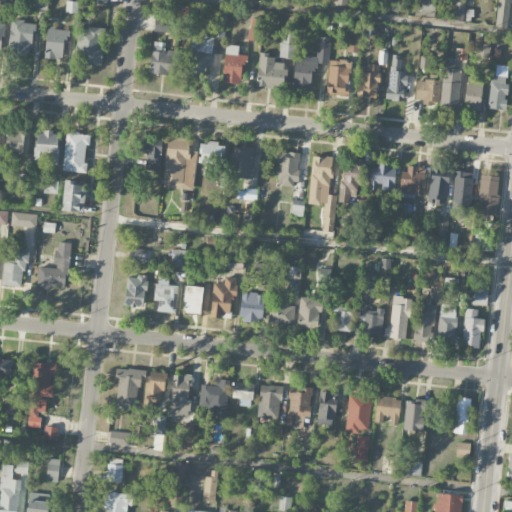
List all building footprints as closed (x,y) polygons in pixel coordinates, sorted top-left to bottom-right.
[(32,0),(32,9),(48,11),(49,5),(43,4),(43,0),(32,0)] [(405,13),(405,0),(390,0),(390,12),(405,13)] [(434,17),(435,0),(421,0),(421,16),(434,17)] [(454,0),(452,19),(463,20),(465,0),(454,0)] [(509,0),(496,0),(496,27),(508,27),(509,0)] [(66,1),(65,13),(77,14),(78,2),(66,1)] [(227,15),(212,13),(209,38),(199,37),(198,40),(192,40),(189,69),(209,71),(210,64),(214,64),(215,54),(223,55),(227,15)] [(156,18),(154,32),(169,34),(171,20),(156,18)] [(252,19),(251,29),(249,29),(247,41),(260,43),(263,20),(252,19)] [(12,20),(9,49),(16,49),(15,53),(29,55),(30,44),(32,44),(33,37),(35,37),(37,25),(24,24),(24,21),(12,20)] [(70,31),(55,29),(55,27),(48,26),(44,59),(54,60),(55,59),(61,60),(62,55),(63,55),(64,47),(66,47),(67,42),(69,42),(70,31)] [(103,29),(89,27),(88,30),(79,29),(75,64),(94,66),(94,64),(102,65),(104,50),(101,49),(103,29)] [(284,33),(283,44),(281,44),(279,58),(294,59),(297,35),(284,33)] [(319,37),(318,49),(330,50),(330,38),(319,37)] [(153,42),(149,74),(168,76),(172,51),(165,51),(166,43),(153,42)] [(479,44),(477,57),(490,59),(492,46),(479,44)] [(226,45),(222,82),(241,84),(242,72),(244,73),(244,67),(247,67),(248,56),(238,55),(239,46),(226,45)] [(456,49),(455,60),(466,60),(467,50),(456,49)] [(260,53),(257,85),(265,86),(265,88),(286,90),(288,70),(284,70),(284,64),(274,63),(275,58),(269,58),(269,54),(260,53)] [(391,56),(389,89),(386,89),(385,99),(403,100),(404,85),(406,86),(407,76),(405,76),(405,72),(401,72),(401,60),(399,60),(399,56),(391,56)] [(297,57),(294,89),(310,90),(311,79),(314,79),(315,73),(318,74),(319,62),(305,61),(306,57),(297,57)] [(421,57),(420,68),(430,69),(431,58),(421,57)] [(330,61),(327,93),(344,94),(345,83),(350,83),(351,69),(346,69),(346,67),(338,67),(338,61),(330,61)] [(445,64),(441,108),(457,109),(460,70),(454,70),(455,65),(445,64)] [(369,65),(368,73),(361,73),(359,97),(376,98),(378,83),(380,83),(381,74),(379,74),(379,66),(369,65)] [(442,81),(425,80),(425,82),(418,81),(416,105),(434,106),(435,102),(440,103),(442,81)] [(468,80),(464,109),(479,111),(483,82),(468,80)] [(508,85),(491,84),(489,109),(506,111),(507,100),(505,100),(505,95),(507,95),(508,85)] [(30,132),(8,130),(6,148),(17,149),(17,153),(28,154),(30,132)] [(53,131),(48,130),(44,130),(44,134),(38,133),(37,148),(35,148),(33,163),(45,164),(58,165),(60,150),(57,150),(59,136),(53,135),(53,131)] [(91,135),(66,133),(65,152),(63,172),(86,174),(87,164),(84,164),(85,154),(86,146),(90,146),(91,135)] [(168,137),(163,188),(194,192),(196,171),(186,170),(190,139),(168,137)] [(162,140),(143,138),(142,154),(147,154),(145,171),(157,172),(158,167),(160,167),(162,140)] [(225,147),(218,146),(218,142),(207,141),(207,145),(201,144),(199,161),(223,163),(225,147)] [(234,147),(232,165),(235,166),(234,178),(253,180),(255,161),(248,161),(249,149),(234,147)] [(300,154),(278,152),(277,163),(279,163),(279,168),(276,168),(275,175),(277,176),(277,180),(278,181),(278,186),(294,188),(294,183),(299,183),(300,171),(298,171),(299,164),(298,164),(298,161),(299,161),(300,154)] [(332,157),(325,157),(324,158),(313,157),(308,205),(322,206),(322,203),(324,204),(323,217),(324,217),(323,232),(333,233),(337,196),(328,195),(332,157)] [(363,161),(345,159),(343,182),(340,181),(338,203),(351,204),(352,190),(360,191),(363,161)] [(391,165),(376,164),(375,168),(372,168),(370,191),(376,191),(377,187),(384,187),(384,191),(394,192),(396,169),(391,169),(391,165)] [(408,166),(408,173),(401,172),(399,193),(423,195),(425,174),(417,173),(417,167),(408,166)] [(450,171),(432,169),(429,199),(436,199),(436,204),(444,205),(445,197),(447,197),(450,171)] [(455,171),(452,205),(470,207),(473,172),(455,171)] [(59,181),(41,179),(40,190),(44,190),(44,194),(58,195),(59,181)] [(65,180),(63,198),(62,211),(83,214),(85,201),(87,186),(76,185),(76,182),(65,180)] [(498,182),(481,180),(478,201),(481,201),(479,214),(497,216),(499,196),(496,195),(498,182)] [(256,189),(242,187),(241,195),(245,196),(245,194),(256,195),(256,189)] [(305,201),(293,200),(291,216),(303,217),(305,201)] [(8,212),(0,211),(0,224),(7,226),(8,212)] [(12,213),(11,227),(36,229),(38,215),(12,213)] [(449,220),(437,219),(436,231),(447,233),(449,220)] [(56,223),(44,222),(43,232),(55,234),(56,223)] [(419,232),(408,231),(407,242),(419,243),(419,232)] [(458,235),(451,234),(450,248),(456,249),(458,235)] [(71,244),(59,243),(58,252),(55,252),(53,269),(38,268),(36,289),(50,291),(51,287),(65,289),(65,280),(67,280),(71,244)] [(128,261),(151,261),(151,250),(129,249),(128,261)] [(30,252),(5,250),(2,286),(21,288),(23,271),(26,271),(26,263),(29,263),(30,252)] [(185,267),(186,250),(172,250),(171,267),(185,267)] [(254,273),(269,274),(269,264),(254,263),(254,273)] [(144,309),(148,278),(128,275),(124,306),(144,309)] [(169,277),(156,277),(155,302),(156,302),(156,312),(176,313),(178,286),(168,286),(169,277)] [(212,284),(211,317),(232,318),(234,278),(224,278),(224,284),(212,284)] [(373,295),(373,281),(360,281),(360,294),(373,295)] [(200,314),(203,287),(185,286),(183,313),(200,314)] [(488,289),(474,287),(472,305),(486,307),(488,289)] [(242,293),(240,322),(262,323),(264,294),(242,293)] [(383,337),(406,340),(410,298),(393,296),(390,329),(384,328),(383,337)] [(298,327),(320,328),(321,299),(299,299),(298,327)] [(271,300),(271,323),(294,324),(295,306),(288,306),(288,301),(271,300)] [(351,331),(352,308),(334,307),(333,330),(351,331)] [(383,310),(361,308),(361,321),(363,321),(362,333),(382,334),(383,310)] [(433,310),(416,309),(414,341),(432,342),(433,310)] [(481,347),(482,319),(477,319),(477,310),(464,309),(462,346),(481,347)] [(0,385),(10,386),(10,360),(0,359),(0,385)] [(34,361),(28,416),(37,417),(38,412),(45,413),(47,398),(52,398),(56,364),(34,361)] [(115,407),(137,408),(139,380),(145,381),(146,370),(117,369),(115,407)] [(144,402),(162,403),(165,373),(150,372),(149,382),(146,381),(144,402)] [(191,377),(172,375),(169,415),(188,417),(191,377)] [(232,399),(240,399),(239,406),(252,406),(253,383),(233,383),(232,399)] [(258,418),(279,419),(280,386),(259,385),(258,418)] [(287,426),(296,426),(296,417),(310,418),(312,388),(289,387),(287,426)] [(337,393),(319,392),(318,425),(335,426),(337,393)] [(369,431),(371,396),(348,395),(346,433),(359,434),(359,430),(369,431)] [(375,423),(398,425),(400,399),(376,397),(375,423)] [(467,434),(470,399),(456,397),(453,433),(467,434)] [(424,400),(405,400),(403,430),(423,431),(424,400)] [(2,418),(19,419),(20,407),(3,406),(2,418)] [(165,416),(153,416),(153,435),(165,435),(165,416)] [(193,450),(194,424),(182,423),(181,449),(193,450)] [(43,439),(57,440),(57,427),(44,426),(43,439)] [(108,444),(127,446),(129,433),(110,431),(108,444)] [(369,436),(356,436),(356,461),(368,461),(369,436)] [(470,443),(457,442),(456,456),(470,457),(470,443)] [(396,474),(397,458),(383,457),(382,473),(396,474)] [(46,481),(57,482),(60,460),(48,458),(46,481)] [(107,482),(122,483),(122,459),(108,458),(107,482)] [(423,462),(409,460),(406,474),(420,477),(423,462)] [(184,483),(187,464),(174,462),(171,481),(184,483)] [(0,511),(17,511),(19,480),(12,480),(13,465),(0,465),(0,469),(0,511)] [(217,471),(205,471),(205,503),(216,503),(217,471)] [(460,511),(461,494),(437,494),(437,503),(435,503),(434,511),(460,511)] [(292,498),(279,496),(278,510),(290,511),(292,498)] [(48,511),(49,501),(27,501),(26,511),(48,511)] [(416,511),(416,501),(404,501),(404,511),(416,511)]
